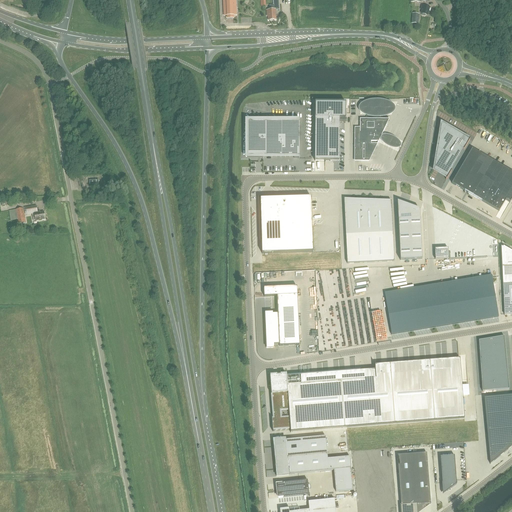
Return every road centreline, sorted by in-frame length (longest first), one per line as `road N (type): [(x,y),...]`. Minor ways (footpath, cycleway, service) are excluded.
road 1 (unclassified): [(133,511),(50,85),(35,59),(0,40)]
road 2 (primary): [(60,42),(63,69),(112,137),(152,233),(199,442)]
road 3 (primary): [(206,421),(209,48)]
road 4 (unclassified): [(394,176),(269,177),(247,186),(251,367)]
road 5 (primary): [(151,132),(199,442)]
road 6 (primary): [(206,421),(151,132)]
road 7 (unclassified): [(511,325),(251,367)]
road 8 (secondary): [(60,42),(129,51),(209,48)]
road 9 (unclassified): [(251,367),(265,511)]
road 10 (secondary): [(207,38),(63,32)]
road 11 (primary): [(151,132),(129,0)]
road 12 (secondary): [(209,48),(341,35)]
